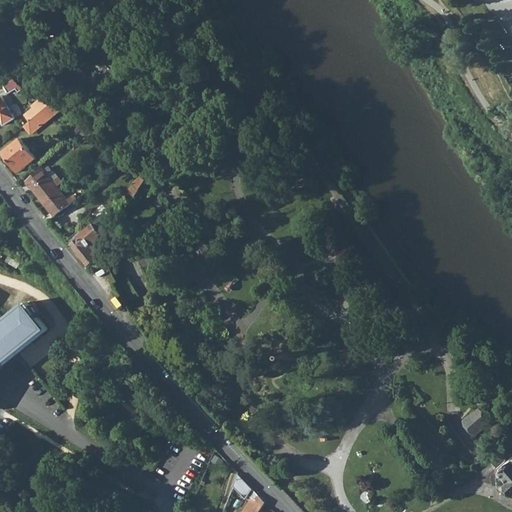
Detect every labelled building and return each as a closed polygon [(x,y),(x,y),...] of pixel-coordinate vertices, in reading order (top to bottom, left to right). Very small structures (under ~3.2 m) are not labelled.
[(15,79),(4,86),(9,94),(16,89),(19,93),(24,89),(15,79)] [(4,125),(15,119),(1,96),(0,96),(0,119),(0,120),(4,125)] [(45,108),(41,103),(33,110),(37,115),(45,108)] [(27,123),(32,130),(57,109),(50,105),(45,108),(37,115),(27,123)] [(77,124),(67,132),(73,138),(80,133),(85,129),(77,124)] [(80,133),(94,142),(96,138),(85,129),(80,133)] [(19,172),(35,158),(21,141),(5,155),(19,172)] [(76,200),(73,195),(67,200),(56,185),(58,184),(56,182),(60,179),(53,171),(48,175),(43,169),(27,182),(55,217),(76,200)] [(149,180),(143,175),(134,183),(136,185),(141,191),(149,180)] [(141,191),(136,185),(131,190),(130,189),(124,195),(132,203),(137,197),(141,191)] [(93,225),(72,242),(91,266),(102,258),(103,235),(104,235),(103,234),(106,227),(107,226),(108,225),(101,217),(92,224),(93,225)] [(203,257),(211,250),(199,237),(192,244),(203,257)] [(132,303),(140,297),(128,281),(120,286),(132,303)] [(28,303),(12,316),(33,342),(49,328),(28,303)] [(0,368),(19,353),(33,342),(12,316),(0,325),(0,368)] [(477,434),(490,422),(479,409),(466,420),(477,434)] [(223,466),(226,459),(217,449),(212,460),(223,466)] [(511,462),(502,472),(511,481),(509,483),(510,484),(509,485),(511,488),(511,462)] [(247,498),(253,488),(240,474),(235,485),(247,498)] [(255,501),(247,511),(260,511),(261,511),(266,502),(259,494),(255,501)] [(243,511),(247,511),(255,501),(252,499),(243,511)]
